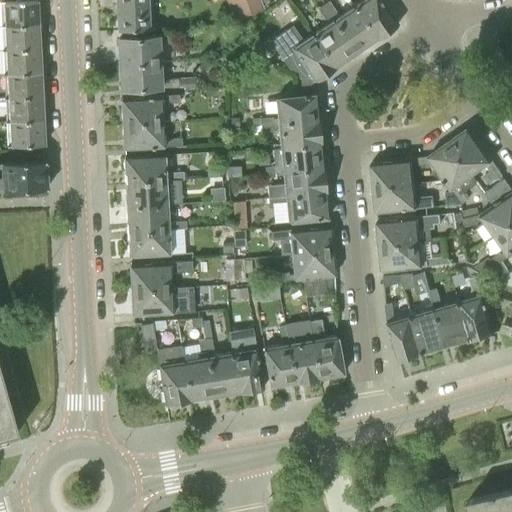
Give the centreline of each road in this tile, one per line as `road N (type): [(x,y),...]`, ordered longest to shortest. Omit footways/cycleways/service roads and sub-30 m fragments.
road 1 (residential): [(83,449),(65,0)]
road 2 (residential): [(374,425),(345,144)]
road 3 (residential): [(345,144),(339,100),(348,79),(432,24)]
road 4 (residential): [(345,144),(418,137),(479,93)]
road 5 (residential): [(233,461),(374,425)]
road 6 (residential): [(374,425),(511,388)]
